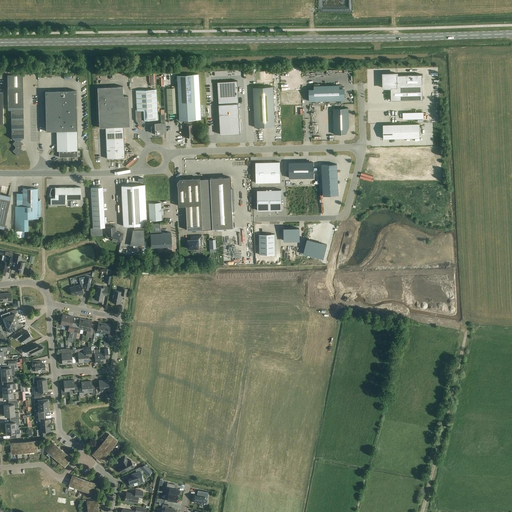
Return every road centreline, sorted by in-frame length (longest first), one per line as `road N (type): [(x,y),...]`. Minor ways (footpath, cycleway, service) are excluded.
road 1 (primary): [(7,42),(511,34)]
road 2 (track): [(334,310),(344,304),(464,333),(421,511)]
road 3 (unclassified): [(165,155),(362,146)]
road 4 (unclassified): [(147,169),(0,172)]
